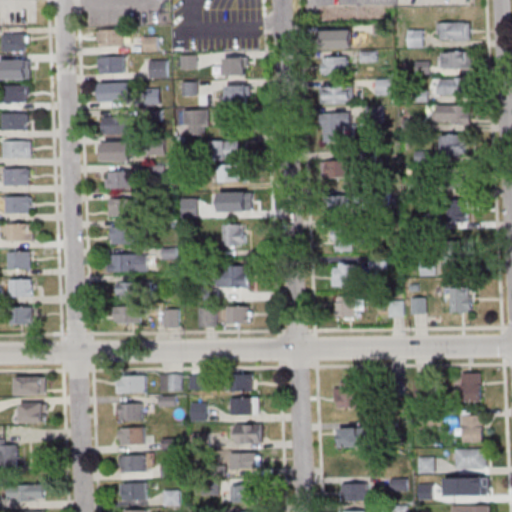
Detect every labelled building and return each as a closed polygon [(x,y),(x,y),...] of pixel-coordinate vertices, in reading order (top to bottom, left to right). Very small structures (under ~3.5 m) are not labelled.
[(440,40),(472,40),(472,22),(440,22),(440,40)] [(126,29),(99,29),(99,47),(126,47),(126,29)] [(425,30),(412,30),(412,47),(425,47),(425,30)] [(324,49),(355,49),(355,31),(324,31),(324,49)] [(4,33),(4,50),(30,50),(30,33),(4,33)] [(148,37),(147,50),(158,51),(159,38),(148,37)] [(445,52),(445,70),(474,70),(474,52),(445,52)] [(127,73),(127,56),(101,56),(101,73),(127,73)] [(227,76),(248,76),(248,56),(227,56),(227,76)] [(324,57),(324,75),(349,75),(349,57),(324,57)] [(1,59),(1,78),(33,78),(33,59),(1,59)] [(170,78),(170,59),(152,59),(152,78),(170,78)] [(395,78),(378,78),(378,95),(395,95),(395,78)] [(471,96),(471,79),(439,79),(439,96),(471,96)] [(102,83),(102,100),(128,100),(128,83),(102,83)] [(33,84),(6,84),(6,102),(33,102),(33,84)] [(228,103),(250,103),(250,85),(228,85),(228,103)] [(324,86),(324,103),(355,103),(355,86),(324,86)] [(473,105),(434,105),(434,123),(473,123),(473,105)] [(188,133),(211,133),(211,109),(188,109),(188,133)] [(32,111),(4,111),(4,129),(32,129),(32,111)] [(326,143),(350,143),(350,113),(326,113),(326,143)] [(132,116),(104,116),(104,132),(132,132),(132,116)] [(468,156),(468,136),(444,136),(444,156),(468,156)] [(5,158),(30,158),(30,140),(5,140),(5,158)] [(241,159),(241,140),(217,140),(217,159),(241,159)] [(102,160),(135,160),(135,141),(102,141),(102,160)] [(353,161),(327,161),(327,178),(353,178),(353,161)] [(221,164),(221,181),(243,181),(243,164),(221,164)] [(6,185),(33,185),(33,167),(6,167),(6,185)] [(449,189),(474,189),(474,169),(449,169),(449,189)] [(134,170),(108,170),(108,188),(134,188),(134,170)] [(241,207),(241,191),(211,191),(211,207),(241,207)] [(35,195),(6,195),(6,212),(35,212),(35,195)] [(352,213),(352,195),(334,195),(334,213),(352,213)] [(112,215),(134,215),(134,197),(112,197),(112,215)] [(470,199),(450,199),(450,221),(470,221),(470,199)] [(36,240),(36,223),(6,223),(6,240),(36,240)] [(247,224),(226,224),(226,246),(247,246),(247,224)] [(139,243),(138,226),(113,226),(113,243),(139,243)] [(335,230),(335,251),(356,251),(356,230),(335,230)] [(11,268),(33,268),(33,251),(11,251),(11,268)] [(153,271),(153,254),(112,254),(112,271),(153,271)] [(359,263),(337,263),(337,281),(359,281),(359,263)] [(253,265),(220,265),(220,287),(253,287),(253,265)] [(422,275),(437,275),(437,265),(422,265),(422,275)] [(13,278),(13,296),(35,296),(35,278),(13,278)] [(118,281),(118,298),(143,298),(143,281),(118,281)] [(474,311),(474,286),(451,286),(451,311),(474,311)] [(414,313),(428,313),(428,297),(414,297),(414,313)] [(359,318),(359,299),(340,299),(340,318),(359,318)] [(391,316),(406,316),(406,299),(391,299),(391,316)] [(117,305),(117,322),(143,322),(143,305),(117,305)] [(222,305),(222,325),(253,325),(253,305),(222,305)] [(11,324),(37,324),(37,306),(11,306),(11,324)] [(219,326),(219,306),(201,306),(201,326),(219,326)] [(167,326),(181,326),(181,308),(167,308),(167,326)] [(483,401),(483,372),(463,372),(463,401),(483,401)] [(184,373),(163,373),(163,390),(184,390),(184,373)] [(234,373),(234,390),(255,390),(255,373),(234,373)] [(118,392),(148,392),(148,374),(118,374),(118,392)] [(208,374),(192,374),(192,389),(208,389),(208,374)] [(18,394),(47,394),(47,375),(18,375),(18,394)] [(434,380),(411,380),(411,401),(434,401),(434,380)] [(365,382),(337,382),(337,407),(365,407),(365,382)] [(233,414),(261,414),(261,396),(233,396),(233,414)] [(48,402),(22,402),(22,422),(48,422),(48,402)] [(209,402),(194,402),(194,420),(209,420),(209,402)] [(145,420),(145,403),(121,403),(121,420),(145,420)] [(465,414),(465,441),(486,441),(486,414),(465,414)] [(264,424),(237,424),(237,443),(264,443),(264,424)] [(146,444),(146,427),(121,427),(121,444),(146,444)] [(341,427),(341,447),(374,447),(374,427),(341,427)] [(0,471),(22,472),(21,444),(10,444),(10,437),(0,437),(0,471)] [(488,469),(488,448),(458,448),(458,469),(488,469)] [(232,452),(232,468),(260,468),(260,452),(232,452)] [(148,454),(122,454),(122,472),(148,472),(148,454)] [(164,476),(178,476),(178,460),(164,460),(164,476)] [(492,477),(464,477),(464,494),(492,494),(492,477)] [(149,481),(123,481),(123,504),(149,504),(149,481)] [(373,501),(373,482),(346,482),(346,501),(373,501)] [(10,483),(10,500),(47,500),(47,483),(10,483)] [(220,493),(220,483),(205,483),(206,493),(220,493)] [(255,484),(233,484),(233,501),(255,501),(255,484)] [(182,504),(182,489),(165,489),(165,504),(182,504)]
